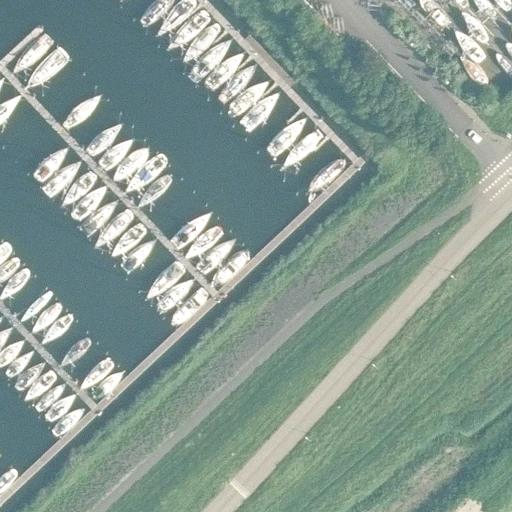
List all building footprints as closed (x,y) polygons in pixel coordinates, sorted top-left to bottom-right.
[(511,414),(499,400),(481,417),(510,448),(511,446),(511,414)] [(481,417),(464,433),(493,464),(510,448),(481,417)] [(461,441),(455,446),(464,455),(469,450),(461,441)] [(447,468),(428,485),(453,511),(463,511),(476,499),(447,468)] [(420,484),(414,490),(422,499),(428,493),(420,484)]
